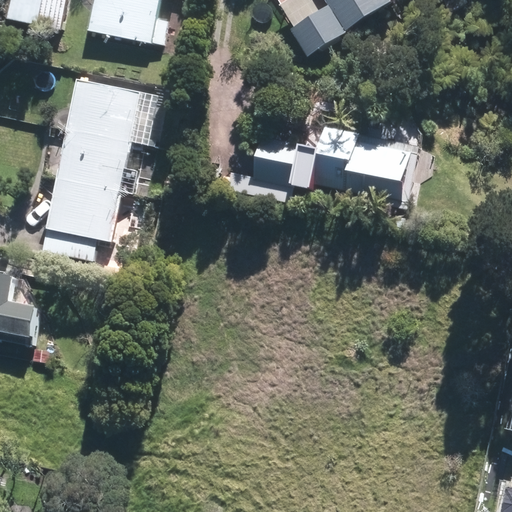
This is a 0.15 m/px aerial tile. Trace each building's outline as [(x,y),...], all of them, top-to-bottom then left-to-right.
[(66,33),(71,0),(4,0),(1,22),(66,33)] [(93,0),(86,33),(166,50),(172,24),(155,21),(159,0),(93,0)] [(321,0),(345,38),(401,2),(399,0),(321,0)] [(195,10),(178,8),(175,28),(191,31),(195,10)] [(326,9),(289,32),(307,60),(344,37),(326,9)] [(140,96),(75,83),(43,254),(94,264),(98,244),(111,247),(140,96)] [(416,150),(326,133),(315,188),(406,204),(416,150)] [(297,187),(304,150),(264,142),(257,180),(297,187)] [(42,314),(14,308),(20,281),(0,277),(0,338),(35,346),(42,314)] [(53,353),(39,351),(38,363),(52,365),(53,353)] [(511,511),(511,488),(504,487),(498,511),(511,511)]
